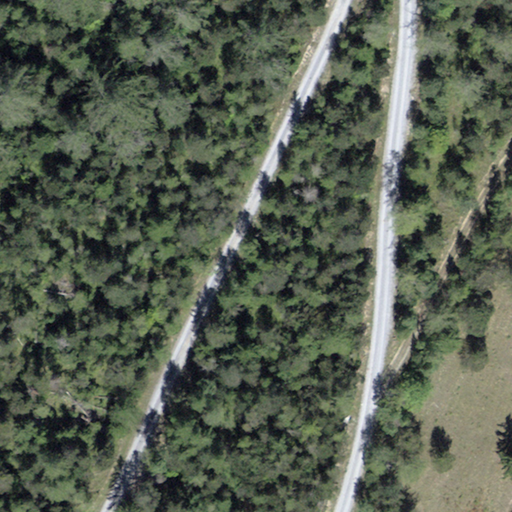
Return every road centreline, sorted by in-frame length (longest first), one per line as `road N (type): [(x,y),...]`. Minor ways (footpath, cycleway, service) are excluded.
road 1 (track): [(104,511),(341,0)]
road 2 (track): [(402,0),(364,402),(335,511)]
road 3 (track): [(364,402),(397,359),(447,249),(511,143)]
